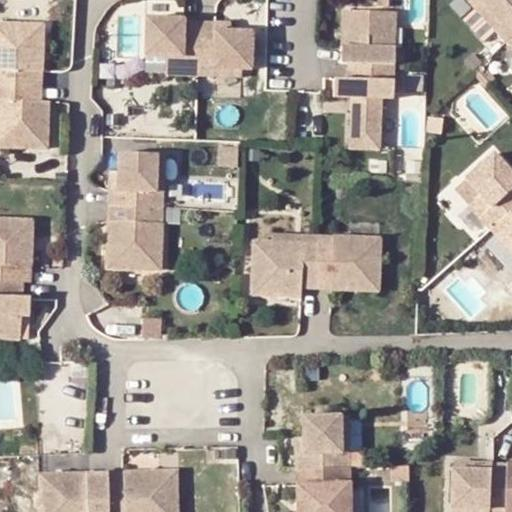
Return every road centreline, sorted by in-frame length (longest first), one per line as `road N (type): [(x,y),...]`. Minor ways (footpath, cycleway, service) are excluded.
road 1 (residential): [(111,350),(76,322),(71,289),(87,16),(99,0)]
road 2 (residential): [(511,339),(257,347)]
road 3 (residential): [(257,347),(111,350)]
